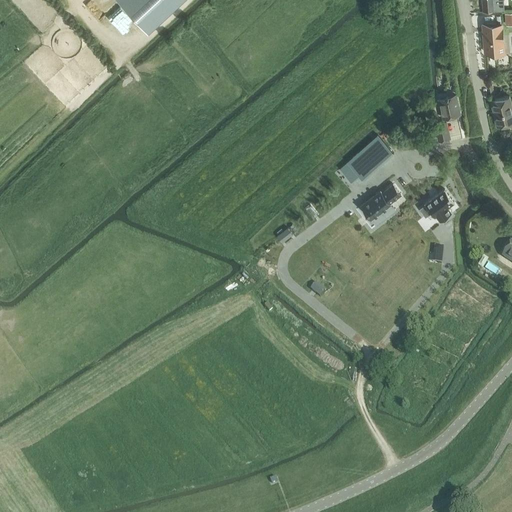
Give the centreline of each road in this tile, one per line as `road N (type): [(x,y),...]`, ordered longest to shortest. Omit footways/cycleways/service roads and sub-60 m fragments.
road 1 (tertiary): [(306,511),(425,455),(511,366)]
road 2 (unclassified): [(511,183),(490,150),(464,0)]
